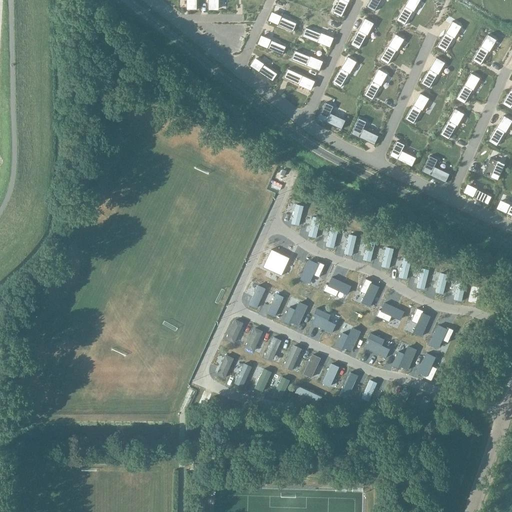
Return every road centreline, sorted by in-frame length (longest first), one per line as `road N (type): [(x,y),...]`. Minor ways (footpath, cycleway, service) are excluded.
road 1 (track): [(511,241),(295,138),(127,0)]
road 2 (residential): [(504,415),(372,372),(231,308)]
road 3 (residential): [(511,327),(433,304),(269,223)]
road 4 (residential): [(231,308),(198,378),(248,401),(286,407)]
road 5 (unknown): [(375,160),(444,11)]
